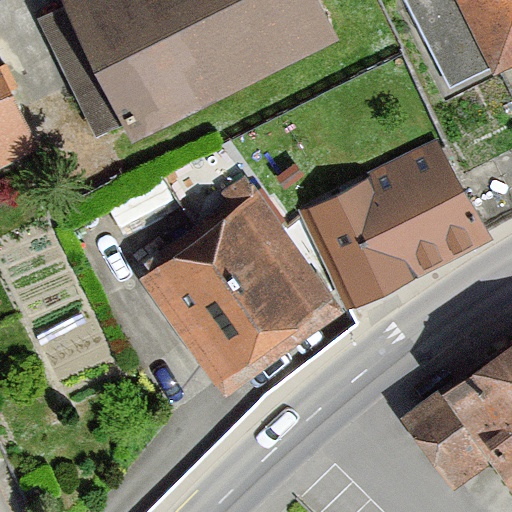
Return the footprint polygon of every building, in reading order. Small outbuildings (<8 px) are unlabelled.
[(86,0),(154,135),(362,32),(346,0),(86,0)] [(511,0),(406,0),(452,94),(511,65),(511,0)] [(2,29),(0,29),(0,171),(56,146),(2,29)] [(433,139),(299,209),(350,307),(490,237),(433,139)] [(256,190),(140,279),(223,396),(343,315),(256,190)] [(511,351),(416,414),(463,486),(510,455),(511,458),(511,351)]
